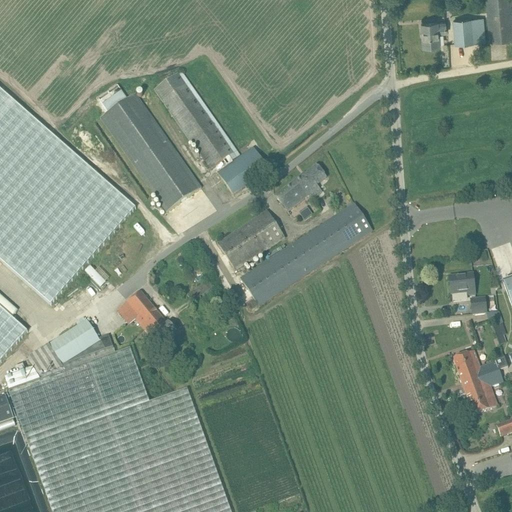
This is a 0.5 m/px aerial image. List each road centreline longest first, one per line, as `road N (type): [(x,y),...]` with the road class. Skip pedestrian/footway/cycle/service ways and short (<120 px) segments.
road 1 (unclassified): [(18,358),(268,184),(391,84)]
road 2 (unclassified): [(476,511),(436,423),(410,327),(391,84)]
road 3 (track): [(391,84),(511,63)]
